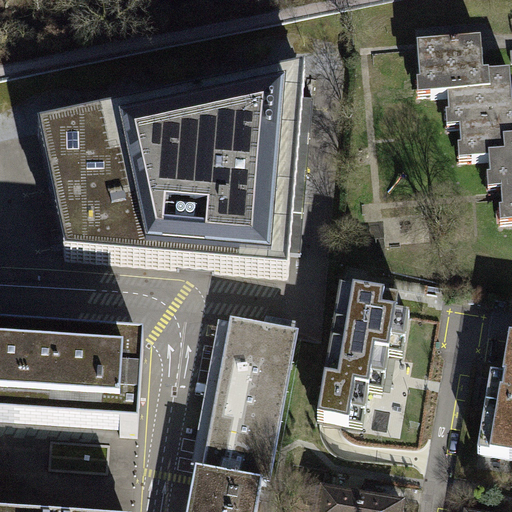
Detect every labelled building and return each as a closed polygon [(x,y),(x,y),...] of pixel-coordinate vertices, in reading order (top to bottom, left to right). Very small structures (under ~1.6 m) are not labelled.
[(459,116),(460,129),(496,127),(495,117),(500,116),(499,112),(511,110),(511,99),(510,75),(484,77),(481,45),(417,50),(420,86),(430,85),(431,100),(448,98),(449,117),(459,116)] [(131,115),(38,135),(50,189),(63,249),(65,261),(196,273),(287,280),(294,202),(304,88),(305,78),(131,115)] [(149,95),(133,98),(135,109),(151,106),(149,95)] [(500,180),(501,193),(511,192),(511,110),(499,112),(500,116),(495,117),(496,127),(460,129),(461,150),(471,149),(472,163),(489,162),(491,181),(500,180)] [(511,192),(501,193),(503,214),(511,212),(511,192)] [(349,294),(340,293),(318,426),(331,428),(363,433),(369,396),(383,398),(385,385),(391,386),(393,379),(394,372),(387,371),(389,359),(403,362),(410,320),(397,318),(399,302),(349,294)] [(205,476),(233,327),(219,325),(191,473),(196,474),(205,476)] [(294,339),(233,327),(205,476),(263,487),(266,487),(294,339)] [(0,429),(138,439),(140,412),(144,350),(0,340),(0,429)] [(491,379),(478,457),(511,462),(511,341),(510,341),(503,381),(491,379)] [(263,487),(205,476),(196,474),(195,481),(189,511),(257,511),(261,494),(263,487)] [(359,511),(362,499),(321,493),(318,511),(359,511)] [(400,511),(402,506),(362,499),(359,511),(400,511)]
